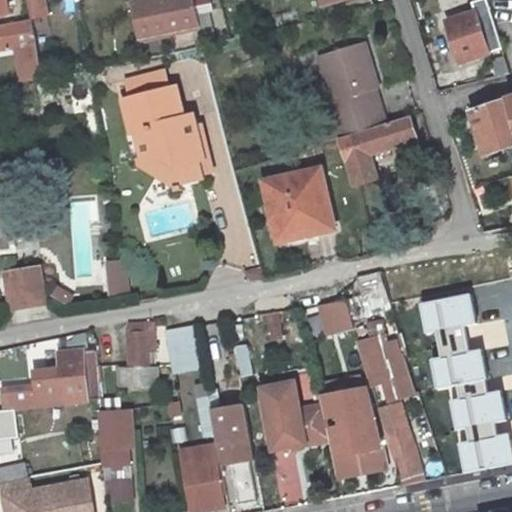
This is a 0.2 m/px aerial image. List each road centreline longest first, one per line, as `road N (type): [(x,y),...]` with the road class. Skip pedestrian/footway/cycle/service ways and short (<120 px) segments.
road 1 (residential): [(0,338),(465,248)]
road 2 (residential): [(390,0),(465,248)]
